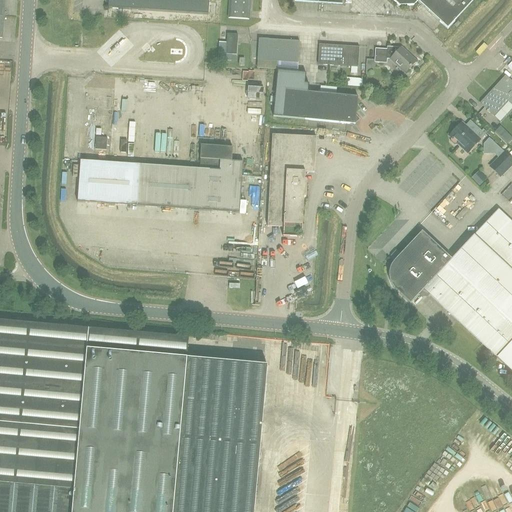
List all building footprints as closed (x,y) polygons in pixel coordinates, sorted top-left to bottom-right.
[(208,15),(208,0),(108,0),(108,8),(208,15)] [(294,0),(294,1),(342,4),(342,0),(393,0),(399,5),(414,5),(418,1),(447,28),(473,0),(294,0)] [(249,19),(249,5),(229,4),(228,18),(249,19)] [(238,35),(227,34),(226,55),(236,55),(238,35)] [(298,63),(299,41),(259,39),(257,60),(298,63)] [(358,67),(359,47),(319,44),(318,64),(358,67)] [(387,49),(384,49),(375,48),(375,60),(367,59),(366,65),(371,65),(371,62),(374,62),(387,63),(387,59),(390,59),(405,73),(416,61),(401,47),(400,49),(399,48),(387,47),(387,49)] [(278,71),(273,117),(282,118),(304,120),(351,124),(355,124),(356,115),(358,97),(308,92),(309,84),(305,84),(306,74),(278,71)] [(363,83),(363,75),(346,75),(346,83),(363,83)] [(494,116),(508,101),(511,96),(511,81),(505,76),(480,103),(494,116)] [(502,132),(506,127),(497,118),(492,123),(502,132)] [(471,136),(459,125),(449,136),(451,138),(450,139),(450,142),(454,146),(457,145),(458,145),(468,153),(485,135),(477,128),(471,136)] [(235,130),(235,152),(242,152),(242,159),(248,159),(248,130),(235,130)] [(272,135),(270,187),(307,189),(307,180),(305,180),(305,172),(314,172),(316,137),(272,135)] [(251,136),(252,162),(259,162),(258,136),(251,136)] [(504,153),(489,139),(484,144),(485,153),(495,153),(499,148),(504,153),(491,167),(501,176),(511,163),(511,159),(505,153),(504,153)] [(243,162),(232,161),(232,147),(199,145),(197,169),(80,160),(77,202),(130,206),(128,230),(135,230),(135,231),(166,233),(167,213),(177,214),(177,209),(239,213),(243,162)] [(306,197),(307,189),(270,187),(267,226),(283,227),(283,236),(302,237),(304,197),(306,197)] [(497,358),(511,342),(511,223),(498,210),(451,259),(422,232),(394,261),(393,263),(392,265),(391,266),(390,267),(390,269),(389,270),(389,272),(389,274),(389,275),(389,276),(389,278),(389,280),(390,281),(390,282),(390,283),(391,285),(392,286),(393,288),(394,289),(395,290),(410,304),(419,294),(420,296),(428,296),(429,294),(497,358)] [(239,266),(239,274),(252,275),(252,267),(239,266)] [(253,511),(267,365),(187,358),(188,338),(0,320),(0,511),(253,511)] [(511,342),(497,358),(511,371),(511,342)] [(481,475),(475,487),(489,495),(496,484),(481,475)]
